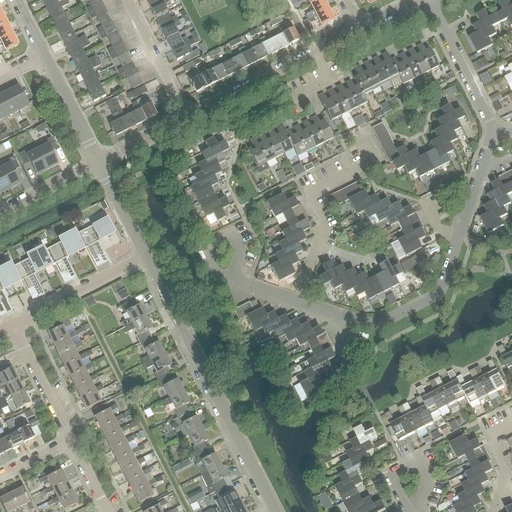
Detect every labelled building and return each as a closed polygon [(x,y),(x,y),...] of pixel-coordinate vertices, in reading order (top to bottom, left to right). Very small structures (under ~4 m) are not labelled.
[(41,0),(46,9),(57,4),(55,0),(41,0)] [(67,0),(64,0),(57,4),(46,9),(51,20),(63,14),(60,8),(69,3),(67,0)] [(145,0),(150,9),(168,1),(167,0),(145,0)] [(319,0),(310,5),(316,16),(328,9),(323,0),(319,0)] [(500,23),(507,19),(511,16),(511,9),(511,7),(507,0),(506,0),(499,4),(503,11),(496,15),(500,23)] [(101,1),(91,6),(93,11),(104,6),(101,1)] [(150,9),(155,20),(167,14),(165,8),(170,5),(168,1),(150,9)] [(104,6),(93,11),(96,16),(106,11),(104,6)] [(321,26),(334,20),(328,9),(316,16),(308,20),(310,24),(318,20),(321,26)] [(106,11),(96,17),(99,22),(109,16),(106,11)] [(476,15),(480,23),(484,31),(493,27),(500,23),(496,15),(489,19),(485,11),(476,15)] [(51,20),(56,30),(68,24),(63,14),(51,20)] [(167,14),(155,20),(161,30),(178,21),(176,16),(170,19),(167,14)] [(109,16),(99,22),(101,26),(111,21),(109,16)] [(313,30),(308,20),(303,22),(308,32),(310,31),(313,30)] [(104,32),(114,26),(111,21),(101,26),(104,32)] [(161,30),(166,40),(178,34),(175,29),(181,26),(178,21),(161,30)] [(0,40),(12,34),(7,23),(0,26),(0,40)] [(473,27),(476,34),(481,43),(489,38),(497,34),(493,27),(484,31),(480,23),(473,27)] [(56,30),(62,40),(73,34),(68,24),(56,30)] [(114,26),(104,32),(106,37),(107,37),(117,32),(114,26)] [(280,32),(288,47),(299,41),(293,29),(287,32),(284,27),(279,29),(280,32)] [(117,32),(107,37),(109,42),(120,37),(117,32)] [(278,37),(271,40),(277,52),(288,47),(280,32),(276,34),(278,37)] [(0,40),(6,52),(18,45),(12,34),(0,40)] [(73,34),(62,40),(67,50),(87,40),(85,36),(76,41),(73,34)] [(166,40),(171,50),(188,41),(186,37),(181,40),(178,34),(166,40)] [(493,46),(489,38),(481,43),(476,34),(469,38),(477,54),(493,46)] [(122,42),(120,37),(109,42),(112,47),(122,42)] [(259,42),(267,57),(277,52),(271,40),(266,43),(263,38),(258,40),(259,42)] [(188,41),(171,50),(177,61),(182,58),(185,63),(195,58),(192,53),(188,55),(185,49),(195,44),(193,39),(188,41)] [(67,50),(72,61),(83,55),(81,49),(90,45),(87,40),(67,50)] [(122,42),(112,47),(114,52),(124,47),(122,42)] [(250,48),(251,50),(257,62),(267,57),(259,42),(257,43),(257,45),(250,48)] [(420,54),(429,71),(438,67),(429,49),(425,51),(421,44),(416,47),(420,54)] [(124,47),(114,52),(117,57),(117,58),(127,53),(124,47)] [(241,55),(247,67),(257,62),(251,50),(246,53),(243,48),(238,51),(241,55)] [(407,51),(411,59),(420,76),(429,71),(420,54),(416,56),(412,49),(407,51)] [(381,64),(390,82),(398,77),(390,60),(386,52),(381,55),(385,62),(381,64)] [(119,62),(130,58),(127,53),(117,58),(119,62)] [(411,80),(420,76),(411,59),(407,61),(403,53),(398,56),(402,63),(411,80)] [(83,55),(72,61),(77,71),(98,61),(96,57),(87,61),(83,55)] [(236,73),(247,67),(241,55),(230,61),(236,73)] [(372,69),(381,87),(390,82),(381,64),(377,57),(372,59),(376,67),(372,69)] [(130,58),(119,62),(122,67),(132,62),(130,58)] [(390,60),(398,77),(402,85),(411,80),(402,63),(398,65),(395,58),(390,60)] [(195,68),(201,65),(198,59),(192,62),(195,68)] [(226,78),(236,73),(230,61),(226,63),(224,60),(218,63),(226,78)] [(77,71),(82,81),(94,76),(91,69),(100,65),(98,61),(77,71)] [(479,61),(472,65),(476,72),(483,68),(479,61)] [(125,73),(135,68),(132,62),(122,67),(122,68),(125,73)] [(192,62),(182,67),(185,73),(195,68),(192,62)] [(363,73),(372,91),(381,87),(372,69),(368,62),(363,64),(367,71),(363,73)] [(210,71),(216,83),(226,78),(218,63),(215,64),(216,68),(210,71)] [(358,86),(363,95),(372,91),(363,73),(359,66),(354,69),(358,76),(354,78),(358,86)] [(135,68),(125,73),(127,78),(128,79),(138,74),(138,73),(135,68)] [(216,83),(210,71),(200,76),(206,88),(216,83)] [(488,72),(479,77),(481,82),(490,78),(488,72)] [(128,79),(130,84),(140,79),(140,78),(138,74),(128,79)] [(196,93),(206,88),(200,76),(198,74),(188,79),(190,81),(196,93)] [(82,81),(88,92),(99,86),(94,76),(82,81)] [(140,79),(130,84),(133,89),(143,84),(140,79)] [(349,90),(358,108),(367,103),(363,95),(358,86),(354,88),(350,80),(345,83),(349,90)] [(103,84),(99,86),(88,92),(93,102),(105,97),(101,89),(105,87),(103,84)] [(336,87),(340,95),(349,112),(358,108),(349,90),(345,92),(341,85),(336,87)] [(144,86),(126,95),(130,101),(147,92),(144,86)] [(444,90),(447,96),(457,91),(454,86),(444,90)] [(19,87),(8,92),(18,111),(28,106),(19,87)] [(340,117),(349,112),(340,95),(336,96),(332,89),(327,92),(331,99),(340,117)] [(8,92),(0,95),(0,103),(7,117),(18,111),(8,92)] [(327,101),(323,94),(318,96),(326,111),(331,121),(340,117),(331,99),(327,101)] [(125,132),(136,126),(130,115),(125,117),(116,100),(111,103),(113,108),(116,113),(125,132)] [(146,121),(157,116),(151,104),(146,106),(144,101),(137,104),(146,121)] [(499,102),(493,105),(496,110),(501,107),(499,102)] [(136,126),(146,121),(137,104),(134,106),(136,111),(130,115),(136,126)] [(441,108),(445,116),(450,125),(458,120),(465,117),(461,108),(453,112),(449,104),(441,108)] [(385,115),(386,117),(392,114),(389,108),(383,112),(385,115)] [(125,132),(116,113),(112,115),(115,122),(109,125),(115,137),(125,132)] [(319,123),(316,116),(311,119),(314,126),(315,126),(324,143),(333,139),(326,124),(324,121),(319,123)] [(437,120),(441,127),(446,136),(454,132),(461,128),(458,120),(450,125),(445,116),(437,120)] [(315,148),(324,143),(315,126),(314,126),(311,128),(307,121),(302,123),(305,130),(306,130),(315,148)] [(374,133),(385,128),(383,122),(372,128),(373,130),(374,133)] [(38,126),(41,131),(47,129),(44,123),(38,126)] [(228,130),(226,126),(225,124),(214,130),(215,132),(216,136),(228,130)] [(285,132),(281,124),(276,127),(279,134),(275,136),(284,154),(293,150),(285,132)] [(306,130),(305,130),(301,132),(298,125),(293,128),(296,135),(296,134),(306,152),(315,148),(306,130)] [(434,131),(438,139),(442,147),(450,143),(458,139),(454,132),(446,136),(441,127),(434,131)] [(374,133),(377,138),(388,133),(385,128),(374,133)] [(275,136),(272,129),(267,132),(270,139),(267,141),(266,141),(275,159),(284,154),(275,136)] [(296,134),(296,135),(292,137),(289,130),(285,132),(293,150),(296,157),(306,152),(296,134)] [(390,136),(389,135),(388,133),(377,138),(380,143),(390,138),(390,136)] [(263,134),(258,136),(261,143),(258,145),(266,163),(275,159),(266,141),(267,141),(263,134)] [(34,146),(37,150),(47,169),(58,164),(51,151),(57,148),(51,138),(34,146)] [(205,142),(208,150),(213,158),(221,154),(229,150),(224,142),(217,145),(213,138),(205,142)] [(258,145),(254,138),(249,141),(253,148),(248,150),(256,166),(253,168),(257,174),(268,168),(266,163),(258,145)] [(380,143),(382,148),(393,143),(390,138),(380,143)] [(430,142),(434,150),(438,159),(446,154),(454,150),(450,143),(442,147),(438,139),(430,142)] [(382,148),(385,153),(396,148),(393,143),(382,148)] [(412,162),(408,154),(404,146),(397,150),(398,153),(401,158),(393,162),(397,169),(397,170),(404,166),(412,162)] [(385,153),(387,158),(398,153),(397,150),(396,148),(385,153)] [(36,175),(47,169),(37,150),(31,154),(29,149),(19,154),(24,165),(29,162),(36,175)] [(225,161),(221,154),(213,158),(208,150),(201,154),(205,161),(209,169),(217,165),(225,161)] [(416,150),(408,154),(412,162),(404,166),(408,173),(415,170),(424,166),(419,157),(416,150)] [(450,162),(446,154),(438,159),(434,150),(426,154),(434,170),(450,162)] [(390,163),(393,162),(401,158),(398,153),(387,158),(390,163)] [(434,170),(426,154),(419,157),(424,166),(415,170),(419,177),(434,170)] [(6,166),(0,169),(0,170),(9,189),(20,183),(14,170),(19,168),(14,157),(4,162),(6,166)] [(197,165),(201,172),(205,181),(214,176),(221,173),(217,165),(209,169),(205,161),(197,165)] [(301,175),(304,173),(300,164),(296,166),(301,175)] [(0,193),(9,189),(0,170),(0,193)] [(218,184),(214,176),(205,181),(201,172),(194,176),(197,184),(202,192),(210,188),(218,184)] [(440,180),(442,183),(456,176),(454,172),(440,180)] [(511,183),(511,180),(508,172),(503,175),(508,185),(510,184),(511,183)] [(503,175),(498,177),(499,180),(499,179),(504,187),(508,185),(503,175)] [(499,179),(499,180),(491,184),(495,191),(500,199),(507,195),(507,196),(511,193),(511,187),(510,184),(508,185),(504,187),(499,179)] [(357,182),(351,185),(356,195),(362,192),(357,182)] [(214,195),(210,188),(202,192),(197,184),(190,187),(198,203),(214,195)] [(176,194),(181,192),(178,185),(173,187),(176,194)] [(260,195),(266,192),(262,185),(256,188),(260,195)] [(351,185),(346,188),(351,198),(356,195),(351,185)] [(346,188),(341,190),(346,200),(349,199),(351,198),(346,188)] [(341,190),(336,193),(341,203),(346,200),(341,190)] [(360,203),(368,199),(365,191),(362,193),(362,192),(356,195),(351,198),(349,199),(356,215),(364,211),(360,203)] [(511,203),(507,196),(507,195),(500,199),(495,191),(488,195),(492,203),(492,202),(496,210),(503,207),(504,207),(511,203)] [(336,193),(331,195),(336,205),(341,203),(336,193)] [(275,217),(283,214),(279,206),(287,201),(283,194),(267,202),(275,217)] [(206,218),(213,215),(209,206),(217,202),(214,195),(198,203),(206,218)] [(331,208),(336,205),(331,195),(326,198),(331,208)] [(368,218),(375,215),(371,206),(379,202),(375,195),(368,199),(360,203),(364,211),(368,218)] [(283,214),(286,221),(295,217),(294,215),(291,209),(298,205),(294,197),(287,201),(279,206),(283,214)] [(225,198),(217,202),(209,206),(213,215),(217,222),(225,218),(222,210),(229,207),(225,198)] [(379,222),(386,218),(382,210),(390,206),(387,198),(381,201),(379,202),(371,206),(375,215),(379,222)] [(103,211),(107,208),(104,201),(99,203),(103,211)] [(179,205),(182,210),(187,207),(185,202),(179,205)] [(390,226),(398,222),(394,214),(402,210),(398,202),(390,206),(382,210),(386,218),(390,226)] [(507,214),(504,207),(503,207),(496,210),(492,202),(492,203),(484,206),(488,214),(492,222),(500,218),(507,214)] [(294,215),(304,209),(301,204),(298,205),(291,209),(294,215)] [(414,214),(413,213),(410,206),(402,210),(394,214),(398,222),(401,229),(410,225),(409,222),(406,218),(414,214)] [(182,212),(188,222),(193,219),(188,209),(182,212)] [(296,219),(306,214),(304,209),(294,215),(295,217),(296,219)] [(406,218),(409,222),(419,217),(416,212),(413,213),(414,214),(406,218)] [(299,224),(306,221),(309,219),(306,214),(296,219),(299,224)] [(504,226),(500,218),(492,222),(488,214),(480,218),(488,234),(504,226)] [(286,221),(290,227),(294,236),(302,232),(310,228),(306,221),(299,224),(296,219),(295,217),(286,221)] [(410,225),(411,227),(421,222),(419,217),(409,222),(410,225)] [(105,219),(84,230),(97,254),(103,251),(98,242),(113,234),(105,219)] [(424,228),(421,222),(411,227),(414,232),(421,228),(421,229),(424,228)] [(414,232),(411,227),(410,225),(401,229),(405,236),(409,244),(418,240),(425,236),(421,229),(421,228),(414,232)] [(306,239),(302,232),(294,236),(290,227),(282,231),(286,239),(287,239),(291,247),(299,243),(306,239)] [(46,231),(49,237),(54,234),(51,228),(46,231)] [(91,257),(97,254),(84,230),(77,234),(75,232),(67,236),(76,253),(86,248),(91,257)] [(507,235),(499,239),(502,245),(510,240),(507,235)] [(65,271),(71,268),(66,258),(76,253),(67,236),(59,240),(60,243),(52,247),(65,271)] [(409,244),(405,236),(397,240),(406,256),(422,248),(418,240),(409,244)] [(279,243),(283,250),(287,258),(295,254),(295,255),(303,251),(299,243),(291,247),(287,239),(286,239),(279,243)] [(59,274),(65,271),(52,247),(44,251),(43,248),(35,253),(44,270),(54,264),(59,274)] [(275,254),(279,261),(283,270),(291,266),(292,266),(299,262),(295,255),(295,254),(287,258),(283,250),(275,254)] [(28,259),(20,263),(32,287),(39,284),(34,275),(44,270),(35,253),(27,257),(28,259)] [(400,264),(404,272),(423,262),(419,254),(400,264)] [(379,265),(382,272),(387,281),(395,276),(403,273),(399,264),(391,268),(387,260),(379,265)] [(295,273),(292,266),(291,266),(283,270),(279,261),(271,265),(279,281),(295,273)] [(335,269),(331,261),(330,261),(322,265),(326,273),(319,277),(323,285),(330,281),(339,277),(335,269)] [(27,290),(32,287),(20,263),(12,267),(11,265),(3,269),(12,286),(22,281),(27,290)] [(342,265),(335,269),(339,277),(330,281),(334,289),(341,285),(350,281),(346,272),(342,265)] [(353,268),(346,272),(350,281),(341,285),(345,292),(353,289),(361,284),(357,276),(353,268)] [(0,302),(1,304),(6,301),(2,291),(12,286),(3,269),(0,270),(0,302)] [(365,272),(357,276),(361,284),(353,289),(357,296),(364,292),(373,288),(369,279),(365,272)] [(399,284),(395,276),(387,281),(382,272),(376,276),(384,292),(399,284)] [(376,276),(369,279),(373,288),(364,292),(368,300),(384,292),(376,276)] [(125,289),(120,292),(124,299),(129,297),(125,289)] [(400,301),(405,298),(401,291),(396,294),(400,301)] [(125,328),(146,317),(140,305),(136,308),(132,300),(120,306),(125,314),(126,313),(129,319),(122,323),(125,328)] [(249,302),(244,305),(249,315),(254,312),(249,302)] [(244,305),(239,308),(244,318),(246,317),(249,315),(244,305)] [(244,318),(239,308),(233,310),(239,320),(244,318)] [(262,309),(254,312),(249,315),(246,317),(254,332),(262,329),(258,321),(266,316),(262,309)] [(274,313),(266,316),(258,321),(262,329),(265,336),(273,332),(268,324),(277,319),(274,313)] [(284,316),(277,319),(268,324),(273,332),(277,340),(284,336),(280,327),(288,323),(284,316)] [(136,337),(140,344),(151,338),(148,330),(152,328),(146,317),(125,328),(127,333),(134,329),(138,336),(136,337)] [(296,319),(288,323),(280,327),(284,336),(288,343),(295,340),(291,331),(300,327),(296,319)] [(53,344),(53,345),(68,337),(67,336),(64,329),(71,325),(69,321),(61,325),(62,326),(61,326),(62,327),(48,333),(47,334),(48,335),(48,334),(53,344)] [(299,347),(307,343),(303,335),(311,331),(307,323),(300,327),(291,331),(295,340),(299,347)] [(310,350),(318,346),(317,344),(315,338),(322,335),(322,334),(318,327),(311,331),(303,335),(307,343),(310,350)] [(84,328),(75,332),(76,336),(77,336),(86,332),(84,328)] [(74,332),(67,336),(68,337),(53,345),(54,345),(59,355),(58,355),(59,355),(73,348),(72,346),(69,340),(76,336),(75,332),(74,332)] [(315,338),(317,344),(328,339),(325,333),(322,334),(322,335),(315,338)] [(155,345),(151,338),(140,344),(144,351),(145,350),(148,356),(141,360),(144,365),(165,355),(159,343),(155,345)] [(318,346),(320,348),(330,343),(328,339),(317,344),(318,346)] [(80,342),(72,346),(73,348),(59,355),(59,356),(64,366),(79,359),(78,357),(74,350),(82,347),(80,342)] [(333,349),(330,343),(320,348),(322,353),(330,350),(333,349)] [(511,373),(511,353),(511,350),(507,352),(503,345),(497,348),(511,374),(511,373)] [(320,348),(318,346),(310,350),(314,357),(318,366),(326,361),(334,358),(330,350),(322,353),(320,348)] [(85,353),(78,357),(79,359),(64,366),(70,376),(69,376),(69,377),(84,369),(83,368),(80,361),(93,354),(91,350),(85,353)] [(155,374),(159,381),(170,375),(166,368),(171,366),(165,355),(144,365),(146,370),(153,366),(157,373),(155,374)] [(330,369),(326,361),(318,366),(314,357),(306,361),(310,369),(314,377),(323,373),(330,369)] [(506,386),(493,360),(488,362),(493,372),(489,374),(497,391),(506,386)] [(91,364),(83,368),(84,369),(69,377),(70,377),(75,387),(89,380),(89,378),(85,372),(93,368),(91,364)] [(488,395),(497,391),(489,374),(485,376),(480,366),(475,369),(488,395)] [(0,376),(4,384),(5,386),(18,380),(12,368),(0,374),(0,373),(0,376)] [(327,380),(323,373),(314,377),(310,369),(303,372),(307,380),(311,388),(319,384),(327,380)] [(480,400),(488,395),(475,369),(470,371),(475,381),(471,383),(480,400)] [(467,397),(457,377),(454,370),(448,373),(453,382),(449,384),(458,402),(466,397),(467,397)] [(96,375),(89,378),(89,380),(75,387),(75,388),(80,398),(95,391),(94,389),(91,383),(98,379),(96,375)] [(164,388),(170,399),(184,392),(178,380),(173,382),(170,375),(159,381),(162,389),(164,388)] [(467,385),(462,375),(457,377),(467,397),(466,397),(470,405),(480,400),(471,383),(467,385)] [(445,386),(440,377),(435,380),(449,406),(458,402),(449,384),(445,386)] [(11,397),(24,391),(18,380),(5,386),(4,384),(0,385),(0,390),(6,388),(10,395),(11,397)] [(323,392),(319,384),(311,388),(307,380),(299,384),(307,400),(323,392)] [(449,406),(435,380),(431,382),(435,391),(431,393),(439,411),(449,406)] [(101,385),(94,389),(95,391),(80,398),(81,399),(81,398),(86,408),(86,409),(87,409),(86,409),(100,402),(101,402),(96,393),(104,389),(101,385)] [(431,415),(439,411),(431,393),(427,395),(422,386),(417,388),(421,396),(431,415)] [(17,409),(30,403),(24,391),(11,397),(10,395),(4,398),(4,399),(5,402),(12,399),(17,409)] [(174,411),(178,418),(189,413),(185,405),(189,403),(184,392),(170,399),(162,402),(165,407),(172,404),(175,410),(174,411)] [(435,422),(431,415),(421,396),(416,399),(421,408),(417,410),(426,427),(435,422)] [(426,427),(417,410),(413,412),(408,402),(403,405),(417,432),(426,427)] [(100,428),(115,421),(114,419),(110,412),(118,409),(116,404),(108,408),(109,410),(108,410),(109,410),(95,417),(94,417),(95,418),(100,428)] [(417,432),(403,405),(399,408),(403,417),(400,419),(408,436),(417,432)] [(396,421),(391,412),(391,411),(385,414),(399,441),(408,436),(400,419),(396,421)] [(183,425),(189,436),(202,429),(196,417),(192,419),(189,413),(178,418),(178,419),(173,421),(177,428),(183,425)] [(121,415),(114,419),(115,421),(100,428),(100,429),(105,439),(120,432),(119,430),(116,423),(123,419),(121,415)] [(460,418),(456,421),(459,428),(464,426),(460,418)] [(35,419),(29,422),(32,428),(38,425),(35,419)] [(17,432),(23,444),(34,438),(28,426),(17,432)] [(127,426),(119,430),(120,432),(105,439),(106,440),(111,449),(111,450),(126,442),(125,440),(121,434),(129,430),(127,426)] [(353,430),(357,438),(362,446),(370,442),(377,438),(373,430),(365,434),(361,426),(353,430)] [(447,427),(440,430),(444,437),(450,434),(447,427)] [(208,440),(202,429),(189,436),(194,447),(193,448),(196,455),(208,449),(204,442),(208,440)] [(438,431),(431,435),(434,442),(442,438),(438,431)] [(6,438),(12,449),(23,444),(17,432),(6,438)] [(0,435),(0,453),(1,455),(12,449),(6,438),(4,434),(0,435)] [(458,458),(466,454),(462,447),(470,443),(466,435),(450,442),(458,458)] [(132,437),(125,440),(126,442),(111,450),(116,460),(116,461),(131,453),(130,451),(127,444),(134,441),(132,437)] [(374,450),(370,442),(362,446),(357,438),(350,442),(354,449),(358,458),(366,454),(374,450)] [(466,454),(469,461),(478,457),(477,455),(474,450),(481,446),(478,439),(470,443),(462,447),(466,454)] [(477,455),(486,450),(484,445),(481,446),(474,450),(477,455)] [(137,447),(130,451),(131,453),(116,461),(117,461),(122,471),(136,464),(135,462),(132,455),(140,451),(137,447)] [(211,456),(208,449),(196,455),(200,462),(201,461),(207,473),(221,466),(215,454),(211,456)] [(346,453),(350,461),(354,469),(362,465),(370,461),(366,454),(358,458),(354,449),(346,453)] [(479,460),(489,455),(486,450),(477,455),(478,457),(479,460)] [(479,460),(482,465),(489,461),(492,460),(489,455),(479,460)] [(477,478),(485,474),(493,470),(490,464),(489,461),(482,465),(479,460),(478,457),(469,461),(473,469),(477,478)] [(127,482),(142,474),(141,472),(138,466),(145,462),(143,458),(135,462),(136,464),(122,471),(122,472),(122,471),(127,481),(127,482)] [(351,481),(359,477),(366,473),(362,465),(354,469),(350,461),(343,464),(346,472),(351,481)] [(177,465),(172,468),(175,474),(180,471),(177,465)] [(211,484),(215,492),(226,486),(223,479),(227,477),(221,466),(207,473),(203,475),(206,480),(210,478),(213,484),(211,484)] [(148,469),(141,472),(142,474),(127,482),(128,482),(133,492),(132,492),(133,493),(147,485),(146,483),(143,477),(150,473),(148,469)] [(489,481),(485,474),(477,478),(473,469),(465,473),(469,481),(473,489),(482,485),(489,481)] [(52,489),(67,482),(61,470),(61,471),(47,478),(47,477),(47,478),(46,476),(39,480),(41,484),(48,480),(51,487),(52,489)] [(347,493),(355,488),(363,485),(359,477),(351,481),(346,472),(339,476),(342,483),(347,493)] [(154,479),(146,483),(147,485),(133,493),(138,503),(138,504),(139,503),(152,496),(153,496),(148,487),(156,484),(154,479)] [(486,492),(482,485),(473,489),(469,481),(462,485),(465,492),(470,501),(478,496),(486,492)] [(73,492),(67,482),(52,489),(51,487),(44,491),(46,495),(53,491),(57,498),(58,500),(73,492)] [(343,503),(359,495),(355,488),(347,493),(342,483),(335,487),(343,503)] [(213,510),(214,511),(221,511),(240,503),(234,491),(230,494),(226,486),(215,492),(218,499),(220,498),(220,499),(215,502),(218,508),(213,510)] [(11,494),(10,494),(18,508),(20,507),(26,504),(30,511),(34,510),(30,502),(29,503),(29,502),(22,489),(22,488),(21,489),(11,494)] [(78,504),(73,492),(58,500),(57,498),(49,501),(52,506),(59,502),(64,511),(78,504)] [(482,504),(478,496),(470,501),(465,492),(458,496),(461,503),(466,511),(475,507),(482,504)] [(21,511),(20,507),(18,508),(10,494),(0,499),(0,498),(0,500),(5,511),(10,511),(15,510),(16,511),(21,511)] [(191,495),(187,497),(190,505),(195,502),(191,495)] [(347,511),(356,511),(354,506),(362,502),(359,495),(343,503),(347,511)] [(366,511),(365,510),(374,505),(370,498),(362,502),(354,506),(356,511),(366,511)] [(160,511),(159,508),(167,504),(164,500),(157,504),(157,505),(157,506),(145,511),(160,511)] [(381,501),(374,505),(365,510),(366,511),(381,511),(385,510),(381,501)] [(196,502),(190,505),(193,511),(199,508),(196,502)] [(244,511),(240,503),(221,511),(244,511)] [(477,511),(475,507),(466,511),(461,503),(454,507),(457,511),(477,511)]
